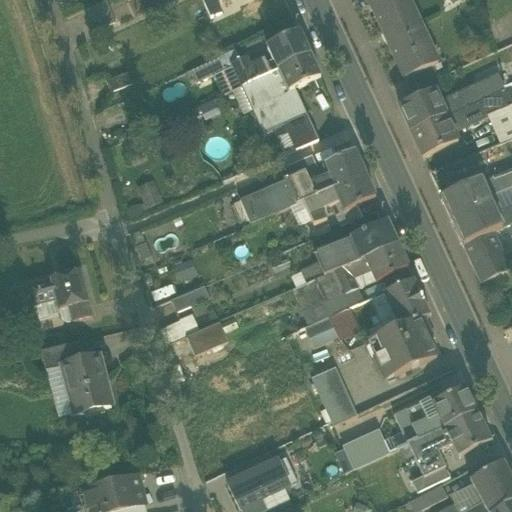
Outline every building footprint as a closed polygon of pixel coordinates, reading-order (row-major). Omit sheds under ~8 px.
[(215,4),(213,0),(200,0),(210,21),(222,16),(216,3),(215,4)] [(366,0),(404,82),(412,79),(430,70),(432,70),(424,54),(430,51),(406,0),(401,3),(399,0),(366,0)] [(116,25),(111,14),(107,3),(85,12),(90,23),(95,34),(116,25)] [(268,51),(274,64),(278,73),(311,58),(300,36),(268,51)] [(437,67),(430,51),(424,54),(432,70),(437,67)] [(311,58),(278,73),(289,96),(296,93),(321,81),(311,58)] [(248,87),(278,73),(274,64),(267,67),(266,64),(265,63),(263,63),(262,63),(250,68),(247,60),(231,67),(233,70),(242,90),(248,87)] [(192,74),(198,86),(212,80),(225,74),(219,61),(192,74)] [(232,94),(242,90),(233,70),(225,74),(212,80),(221,99),(232,94)] [(412,79),(417,90),(436,82),(430,70),(412,79)] [(307,117),(296,93),(289,96),(278,73),(248,87),(259,111),(253,114),(264,137),(284,128),(307,117)] [(106,84),(111,96),(132,87),(127,76),(106,84)] [(499,78),(478,88),(480,94),(475,96),(479,105),(500,96),(505,93),(499,78)] [(440,92),(436,82),(417,90),(421,100),(432,95),(440,92)] [(242,90),(253,114),(259,111),(248,87),(242,90)] [(511,89),(505,93),(500,96),(506,110),(511,107),(511,89)] [(242,90),(232,94),(243,119),(253,114),(242,90)] [(473,91),(437,106),(444,121),(479,105),(475,96),(473,91)] [(411,136),(444,121),(437,106),(432,95),(421,100),(400,110),(411,136)] [(500,96),(479,105),(486,119),(506,110),(500,96)] [(220,118),(213,103),(198,109),(205,125),(220,118)] [(450,135),(486,119),(479,105),(444,121),(450,135)] [(511,107),(506,110),(486,119),(498,147),(511,141),(511,107)] [(284,128),(296,153),(319,144),(307,117),(284,128)] [(450,135),(444,121),(411,136),(423,162),(456,147),(450,135)] [(322,169),(327,179),(333,192),(365,177),(354,154),(322,169)] [(291,181),(292,182),(306,176),(306,177),(318,172),(317,171),(312,159),(286,170),(291,181)] [(306,177),(310,187),(327,179),(322,169),(317,171),(318,172),(306,177)] [(511,175),(482,189),(488,203),(511,191),(511,175)] [(291,181),(285,184),(296,208),(302,205),(333,192),(327,179),(310,187),(306,177),(306,176),(292,182),(291,181)] [(365,177),(333,192),(339,205),(344,215),(357,209),(375,201),(365,177)] [(144,207),(140,208),(142,215),(163,205),(153,184),(137,191),(144,207)] [(291,210),(296,208),(285,184),(240,204),(241,206),(246,204),(255,224),(250,226),(250,227),(291,210)] [(442,203),(463,249),(491,237),(501,232),(497,222),(488,203),(482,189),(481,186),(442,203)] [(511,191),(488,203),(497,222),(502,214),(511,209),(511,191)] [(322,212),(339,205),(333,192),(302,205),(311,224),(313,229),(327,223),(322,212)] [(241,206),(250,226),(255,224),(246,204),(241,206)] [(291,210),(300,229),(311,224),(302,205),(296,208),(291,210)] [(143,218),(142,215),(140,208),(140,207),(125,211),(128,222),(143,218)] [(335,219),(341,230),(363,221),(357,209),(344,215),(335,219)] [(497,222),(501,232),(505,230),(511,226),(511,209),(502,214),(497,222)] [(324,279),(335,275),(365,262),(397,248),(386,224),(350,241),(354,251),(318,266),(319,267),(324,279)] [(511,252),(511,246),(505,230),(501,232),(491,237),(501,258),(511,252)] [(501,258),(491,237),(463,249),(480,287),(508,275),(501,258)] [(354,251),(350,241),(315,257),(318,266),(354,251)] [(397,248),(365,262),(371,275),(376,285),(408,270),(397,248)] [(353,283),(371,275),(365,262),(335,275),(345,298),(357,293),(358,293),(353,283)] [(191,263),(174,270),(180,284),(197,278),(191,263)] [(303,274),(308,286),(324,279),(319,267),(303,274)] [(27,288),(32,308),(56,302),(59,313),(69,311),(89,305),(81,274),(50,282),(51,282),(27,288)] [(335,275),(324,279),(308,286),(292,293),(308,330),(363,305),(357,293),(345,298),(335,275)] [(353,283),(358,293),(376,285),(371,275),(353,283)] [(384,297),(400,332),(420,323),(430,318),(414,283),(384,297)] [(171,304),(177,316),(210,302),(204,290),(171,304)] [(59,316),(59,313),(56,302),(32,308),(36,322),(59,316)] [(69,311),(72,325),(93,319),(89,305),(69,311)] [(329,322),(340,345),(360,336),(349,312),(329,322)] [(193,321),(160,335),(166,348),(199,334),(193,321)] [(437,361),(420,323),(400,332),(368,346),(385,384),(437,361)] [(186,340),(195,360),(228,346),(219,325),(186,340)] [(307,335),(314,350),(336,340),(329,325),(307,335)] [(41,355),(46,374),(54,372),(53,370),(83,363),(78,346),(41,355)] [(54,372),(66,421),(111,409),(98,359),(83,363),(53,370),(54,372)] [(209,371),(214,382),(233,374),(237,373),(232,362),(209,371)] [(312,382),(333,430),(357,419),(336,371),(312,382)] [(242,397),(233,374),(214,382),(188,394),(198,416),(242,397)] [(465,391),(432,407),(444,432),(477,417),(465,391)] [(214,453),(238,442),(258,434),(242,397),(198,416),(214,453)] [(444,432),(432,407),(430,402),(394,419),(401,436),(407,449),(444,432)] [(477,416),(477,417),(444,432),(407,449),(422,480),(424,483),(446,472),(438,456),(452,450),(458,461),(491,445),(478,418),(477,416)] [(262,432),(258,434),(238,442),(248,465),(267,456),(272,454),(262,432)] [(387,459),(407,449),(401,436),(381,446),(387,459)] [(387,459),(381,446),(377,438),(344,453),(353,474),(387,459)] [(235,471),(240,482),(272,467),(267,456),(248,465),(235,471)] [(227,488),(238,511),(242,511),(262,503),(290,489),(297,485),(285,461),(278,465),(278,464),(272,467),(240,482),(227,488)] [(470,485),(476,495),(485,511),(503,511),(511,507),(511,486),(502,467),(470,485)] [(411,485),(417,497),(450,481),(446,472),(424,483),(422,480),(411,485)] [(82,493),(86,508),(87,511),(128,511),(141,509),(144,508),(137,479),(82,493)] [(423,499),(429,510),(446,501),(441,490),(423,499)] [(485,511),(476,495),(447,511),(485,511)] [(416,502),(420,511),(424,511),(429,510),(423,499),(416,502)] [(266,511),(262,503),(242,511),(266,511)]
